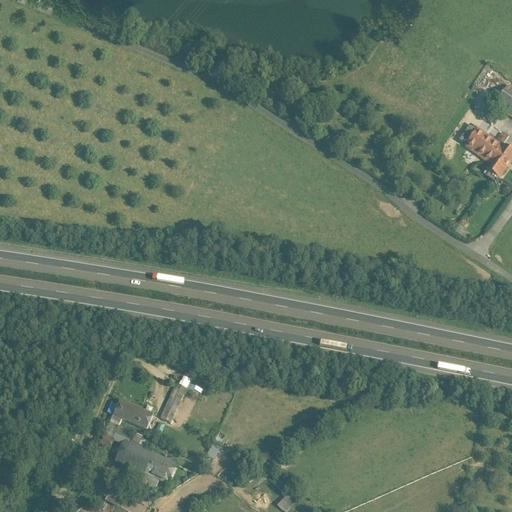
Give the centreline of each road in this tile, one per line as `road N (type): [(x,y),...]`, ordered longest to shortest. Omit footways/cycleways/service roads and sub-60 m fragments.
road 1 (motorway): [(0,289),(511,378)]
road 2 (motorway): [(511,350),(0,261)]
